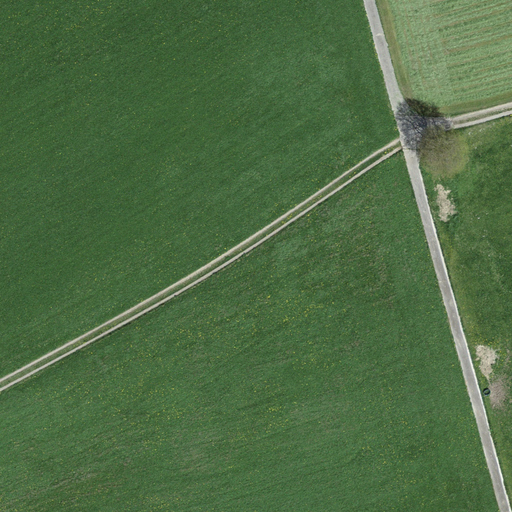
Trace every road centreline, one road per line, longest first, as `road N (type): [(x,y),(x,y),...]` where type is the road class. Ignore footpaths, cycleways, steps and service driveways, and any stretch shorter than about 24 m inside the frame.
road 1 (track): [(0,387),(120,324),(406,132),(511,104)]
road 2 (track): [(369,0),(506,511)]
